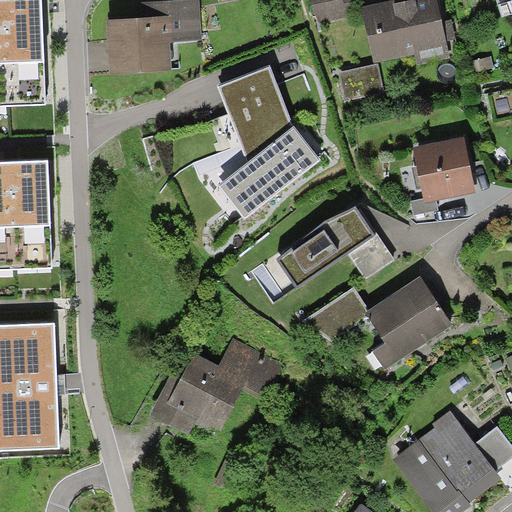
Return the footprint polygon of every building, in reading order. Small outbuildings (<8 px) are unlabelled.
[(39,0),(0,0),(0,106),(43,105),(39,0)] [(310,0),(317,24),(355,15),(350,0),(310,0)] [(436,0),(408,0),(362,8),(372,63),(444,51),(442,43),(452,42),(448,20),(440,22),(436,0)] [(108,73),(169,72),(168,43),(200,42),(199,2),(141,4),(142,22),(107,23),(108,73)] [(353,72),(340,75),(347,102),(385,93),(378,65),(353,72)] [(218,91),(249,165),(220,187),(245,222),(319,161),(294,132),(267,70),(218,91)] [(466,144),(414,150),(421,203),(472,196),(466,144)] [(47,156),(0,159),(0,274),(54,271),(47,156)] [(324,224),(277,263),(298,290),(348,255),(374,237),(360,216),(356,210),(324,224)] [(374,237),(348,255),(366,281),(396,260),(378,234),(374,237)] [(354,290),(310,318),(327,345),(367,319),(382,343),(369,352),(383,374),(452,329),(420,279),(369,312),(354,290)] [(55,321),(0,323),(0,448),(61,446),(55,321)] [(281,365),(232,340),(218,367),(194,355),(184,376),(173,371),(151,415),(190,434),(197,420),(221,432),(240,395),(261,405),(281,365)] [(346,390),(330,383),(314,419),(330,426),(346,390)] [(511,456),(511,452),(494,429),(471,445),(446,413),(429,425),(433,430),(388,464),(425,511),(456,511),(498,481),(491,472),(511,456)] [(241,466),(227,459),(215,485),(229,491),(241,466)]
